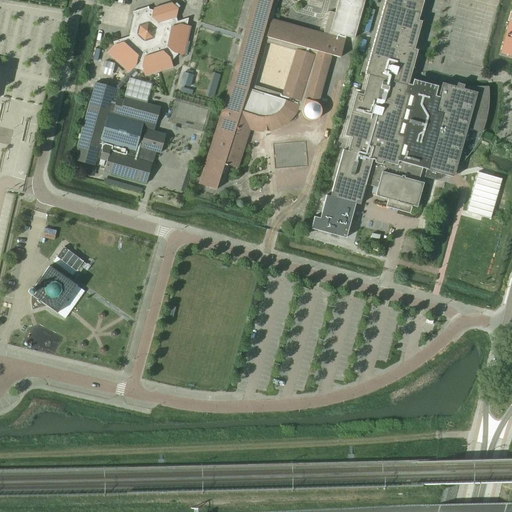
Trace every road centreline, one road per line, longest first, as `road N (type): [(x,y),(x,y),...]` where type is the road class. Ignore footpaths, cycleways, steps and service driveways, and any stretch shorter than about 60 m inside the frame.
road 1 (track): [(0,451),(437,435)]
road 2 (unclassified): [(459,325),(389,376),(323,400),(226,407),(131,391)]
road 3 (unclassified): [(174,238),(39,193),(77,0)]
road 4 (unclassified): [(459,325),(431,306),(174,238)]
road 5 (unclassified): [(174,238),(131,391)]
road 6 (tertiary): [(505,326),(487,396),(485,457)]
road 7 (unclassified): [(131,391),(9,364)]
